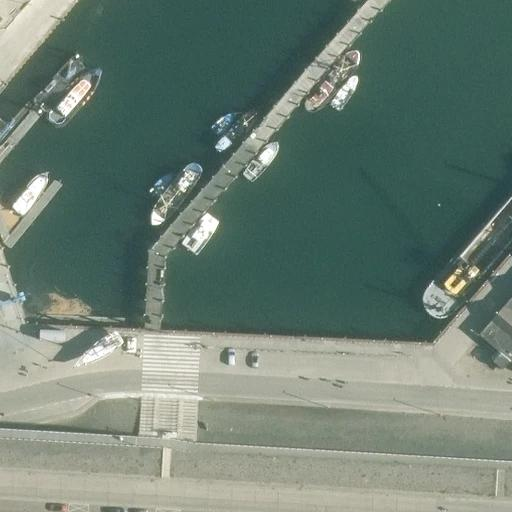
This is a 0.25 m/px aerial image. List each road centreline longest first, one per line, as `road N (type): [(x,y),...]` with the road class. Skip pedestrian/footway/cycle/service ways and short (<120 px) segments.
road 1 (unclassified): [(511,408),(153,380),(82,385),(0,406)]
road 2 (secondary): [(381,511),(0,489)]
